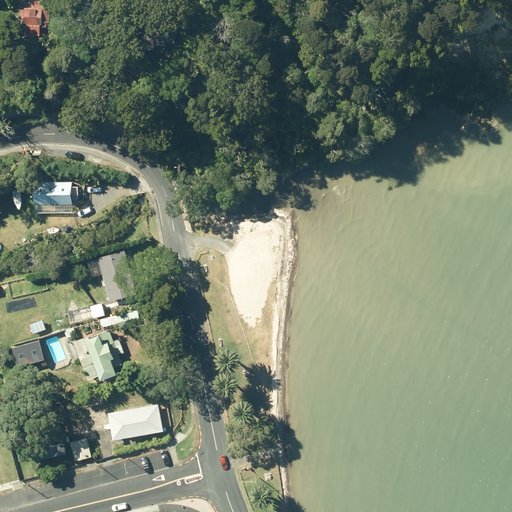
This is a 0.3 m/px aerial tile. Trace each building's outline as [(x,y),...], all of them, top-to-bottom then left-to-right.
[(147,0),(149,42),(184,40),(181,0),(147,0)] [(31,34),(45,34),(45,23),(52,24),(52,5),(28,5),(28,23),(31,23),(31,34)] [(183,161),(181,161),(173,166),(173,169),(174,170),(176,171),(180,168),(184,166),(185,164),(184,162),(183,161)] [(39,180),(39,202),(76,202),(75,179),(39,180)] [(139,293),(128,249),(102,256),(107,278),(104,279),(105,285),(109,284),(113,300),(139,293)] [(73,264),(59,270),(63,281),(78,275),(73,264)] [(70,311),(74,324),(108,315),(104,301),(70,311)] [(122,323),(124,329),(149,322),(145,307),(120,314),(122,323)] [(102,318),(105,327),(122,323),(120,314),(102,318)] [(34,325),(37,333),(47,329),(44,321),(34,325)] [(67,330),(70,337),(90,330),(87,322),(67,330)] [(92,337),(108,379),(124,373),(122,365),(126,364),(122,353),(128,351),(123,338),(118,340),(114,328),(92,337)] [(60,333),(43,338),(53,369),(70,363),(60,333)] [(15,345),(21,365),(45,358),(39,338),(15,345)] [(113,412),(118,439),(168,430),(163,403),(113,412)] [(73,441),(78,460),(95,456),(90,437),(73,441)] [(35,449),(37,459),(69,453),(67,443),(35,449)]
